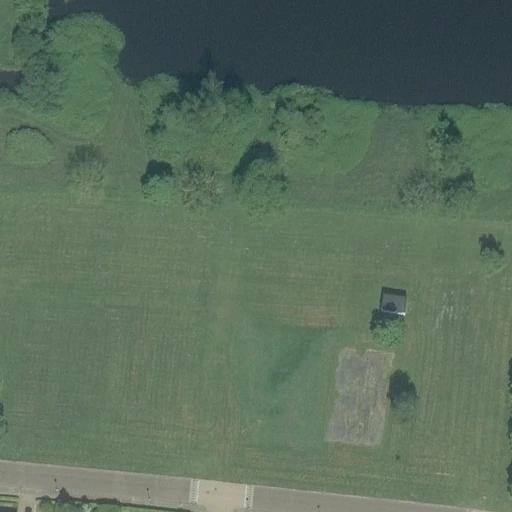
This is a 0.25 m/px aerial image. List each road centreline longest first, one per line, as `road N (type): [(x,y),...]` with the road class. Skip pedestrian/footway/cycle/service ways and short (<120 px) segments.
road 1 (residential): [(221,496),(0,477)]
road 2 (residential): [(363,511),(221,496)]
